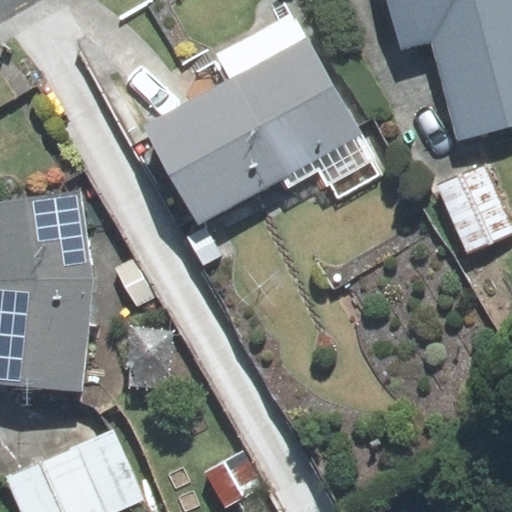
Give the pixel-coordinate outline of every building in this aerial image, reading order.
[(511,0),(398,0),(410,43),(451,33),(476,130),(511,120),(511,0)] [(322,51),(161,137),(205,218),(366,131),(322,51)] [(511,237),(511,206),(496,168),(447,187),(473,253),(511,237)] [(0,204),(0,243),(6,292),(0,358),(0,378),(93,386),(101,281),(91,194),(0,204)] [(190,322),(143,316),(134,386),(181,392),(190,322)] [(116,437),(17,481),(31,511),(116,511),(145,500),(116,437)]
